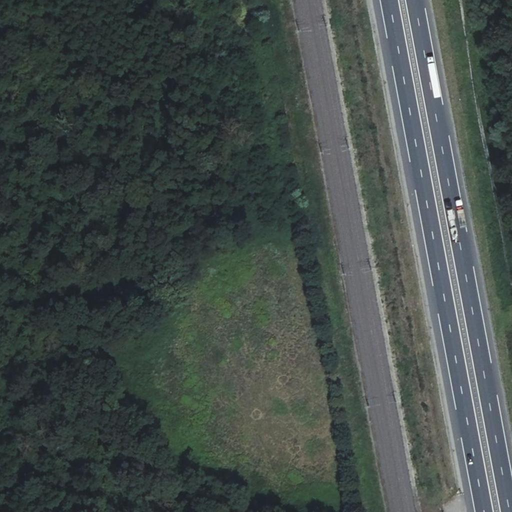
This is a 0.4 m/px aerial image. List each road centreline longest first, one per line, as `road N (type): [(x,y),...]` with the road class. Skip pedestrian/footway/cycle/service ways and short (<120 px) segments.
road 1 (motorway): [(388,0),(483,511)]
road 2 (motorway): [(509,511),(415,0)]
road 3 (track): [(98,511),(94,384)]
